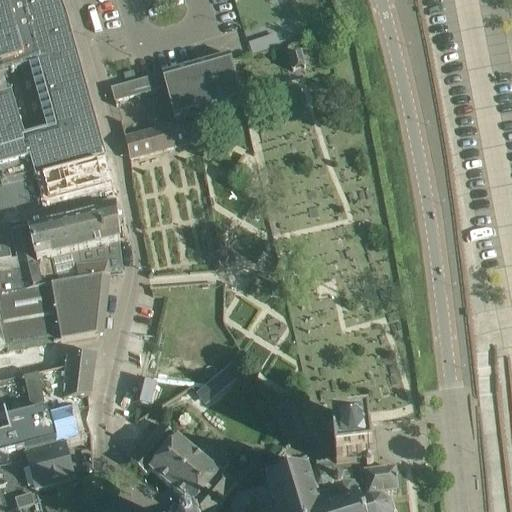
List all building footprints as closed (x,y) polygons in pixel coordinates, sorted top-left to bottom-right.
[(0,0),(0,84),(2,84),(0,77),(0,75),(15,71),(15,72),(39,65),(43,80),(81,70),(77,55),(78,55),(77,53),(67,17),(60,0),(0,0)] [(265,39),(248,44),(252,56),(269,51),(265,39)] [(185,70),(165,75),(169,88),(179,124),(196,120),(242,105),(233,63),(232,57),(200,66),(185,70)] [(81,70),(43,80),(56,129),(24,138),(36,180),(106,162),(81,70)] [(142,82),(112,90),(115,104),(149,94),(169,88),(165,75),(146,81),(142,82)] [(0,174),(3,188),(36,180),(24,138),(12,94),(0,97),(0,174)] [(179,124),(126,140),(130,161),(199,142),(200,142),(196,120),(179,124)] [(106,162),(46,177),(52,201),(56,200),(111,186),(106,162)] [(116,208),(11,234),(17,259),(25,293),(53,288),(80,283),(78,270),(108,265),(110,276),(123,274),(119,245),(120,245),(116,208)] [(0,263),(4,262),(11,260),(3,229),(0,229),(0,263)] [(0,296),(25,293),(17,259),(11,260),(4,262),(0,263),(0,296)] [(223,261),(222,262),(219,262),(213,263),(215,270),(215,272),(216,273),(224,273),(225,273),(223,261)] [(103,336),(110,277),(108,265),(78,270),(80,283),(53,288),(63,343),(103,336)] [(55,345),(63,343),(53,288),(25,293),(0,296),(0,318),(5,350),(5,353),(55,345)] [(63,400),(88,398),(91,398),(97,356),(68,358),(67,370),(60,372),(43,376),(46,388),(65,381),(63,400)] [(151,371),(147,386),(178,395),(182,380),(151,371)] [(51,412),(46,388),(43,376),(0,385),(0,424),(9,422),(17,420),(44,414),(51,412)] [(0,460),(92,435),(90,410),(50,419),(44,414),(17,420),(21,437),(0,443),(0,460)] [(241,493),(240,492),(222,474),(228,466),(210,451),(210,452),(201,445),(194,453),(178,440),(178,441),(162,427),(153,438),(149,435),(128,459),(132,463),(131,464),(147,478),(151,473),(193,508),(189,511),(217,511),(227,501),(230,504),(241,493)] [(374,468),(371,438),(370,428),(333,432),(336,464),(337,469),(365,466),(366,476),(372,475),(371,471),(374,468)] [(0,511),(25,511),(40,507),(37,494),(75,484),(64,443),(0,460),(0,511)] [(305,477),(270,488),(269,483),(266,484),(268,490),(267,490),(268,494),(241,502),(241,501),(238,502),(233,511),(394,511),(392,511),(391,511),(384,506),(385,505),(384,504),(384,499),(400,496),(397,472),(372,475),(366,476),(365,466),(337,469),(336,464),(316,466),(317,472),(315,472),(316,474),(308,476),(307,472),(304,473),(305,477)]
